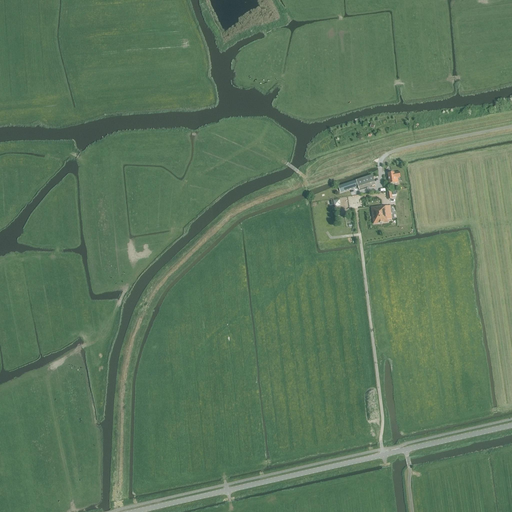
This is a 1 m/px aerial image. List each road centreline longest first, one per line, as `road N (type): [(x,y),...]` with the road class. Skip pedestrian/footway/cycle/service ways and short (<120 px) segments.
road 1 (track): [(381,189),(355,193),(386,467)]
road 2 (tertiary): [(131,511),(406,449)]
road 3 (unclassified): [(381,189),(386,154),(511,126)]
road 4 (track): [(386,154),(313,181),(275,156)]
